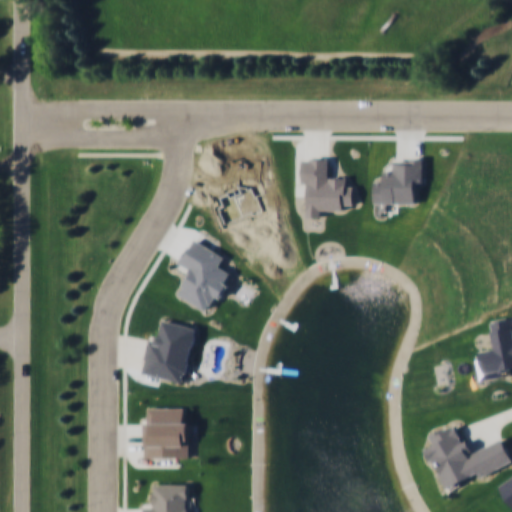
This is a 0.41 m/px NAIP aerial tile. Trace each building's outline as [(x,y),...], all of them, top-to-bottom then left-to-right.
[(304,162),(318,162),(329,162),(329,180),(348,180),(348,187),(356,187),(356,206),(343,206),(343,213),(323,213),(323,219),(309,219),(309,185),(304,185),(304,162)] [(196,326),(164,320),(161,336),(151,334),(143,372),(185,380),(196,326)] [(150,412),(186,412),(186,427),(189,427),(190,460),(146,460),(146,442),(146,426),(150,426),(150,412)] [(432,441),(458,427),(472,456),(489,447),(504,439),(511,455),(511,465),(482,481),(479,475),(449,491),(429,452),(436,449),(432,441)] [(144,511),(189,511),(189,483),(156,483),(156,502),(144,502),(144,511)]
